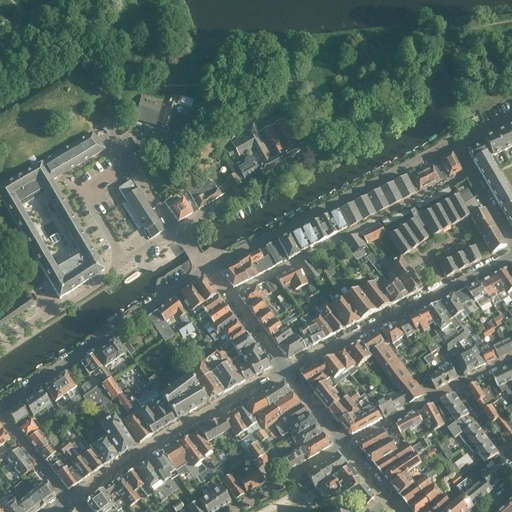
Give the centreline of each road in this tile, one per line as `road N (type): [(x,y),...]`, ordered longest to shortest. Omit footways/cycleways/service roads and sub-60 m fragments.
road 1 (residential): [(0,108),(62,73),(98,80),(118,145),(173,232)]
road 2 (residential): [(206,268),(454,143)]
road 3 (residential): [(228,296),(470,173)]
road 4 (residential): [(287,372),(511,257)]
road 5 (tertiary): [(72,499),(287,372)]
road 6 (residential): [(0,408),(206,268)]
road 7 (residential): [(0,345),(173,232)]
road 8 (residential): [(173,232),(315,150)]
road 9 (residential): [(234,511),(343,444)]
road 10 (residential): [(343,444),(456,386)]
